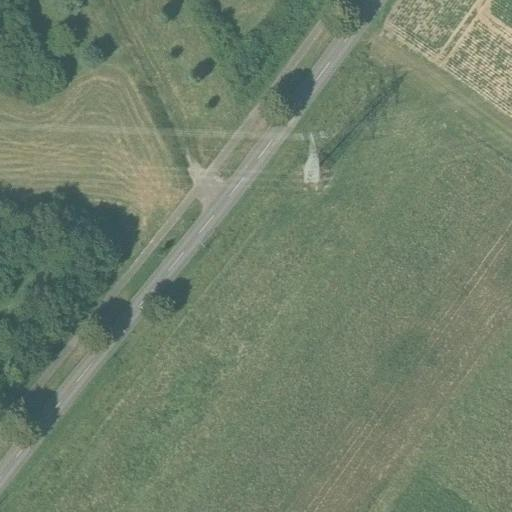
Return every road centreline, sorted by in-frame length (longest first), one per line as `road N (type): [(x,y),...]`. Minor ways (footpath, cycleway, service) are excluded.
road 1 (tertiary): [(375,0),(0,482)]
road 2 (track): [(105,0),(200,186),(220,208)]
